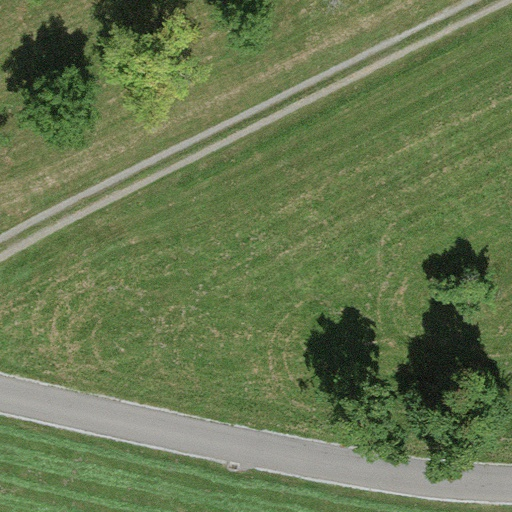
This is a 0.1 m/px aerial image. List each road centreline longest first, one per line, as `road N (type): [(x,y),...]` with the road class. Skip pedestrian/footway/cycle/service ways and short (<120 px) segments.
road 1 (track): [(0,301),(511,37)]
road 2 (unclassified): [(0,393),(371,471),(511,480)]
